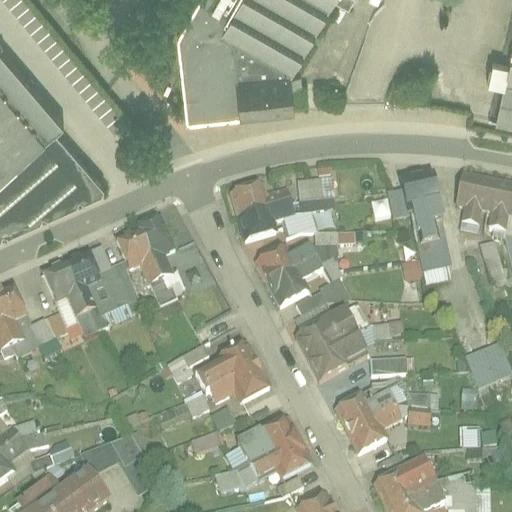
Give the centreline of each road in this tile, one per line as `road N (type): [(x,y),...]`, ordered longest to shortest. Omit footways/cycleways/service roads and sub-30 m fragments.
road 1 (residential): [(186,183),(359,511)]
road 2 (residential): [(511,161),(362,145),(246,162),(186,183)]
road 3 (residential): [(186,183),(0,265)]
